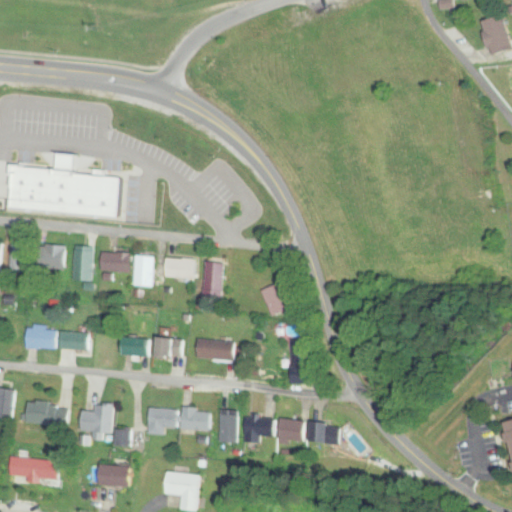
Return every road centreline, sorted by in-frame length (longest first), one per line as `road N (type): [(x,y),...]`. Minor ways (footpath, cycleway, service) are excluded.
road 1 (secondary): [(0,69),(159,94),(247,149),(298,226),(341,356),(366,402),(435,472),(495,511)]
road 2 (residential): [(0,366),(366,402)]
road 3 (residential): [(0,221),(266,250),(306,247)]
road 4 (residential): [(165,96),(200,35),(282,0)]
road 5 (residential): [(423,0),(435,27),(511,121)]
road 6 (residential): [(511,394),(479,410),(478,461),(461,492)]
